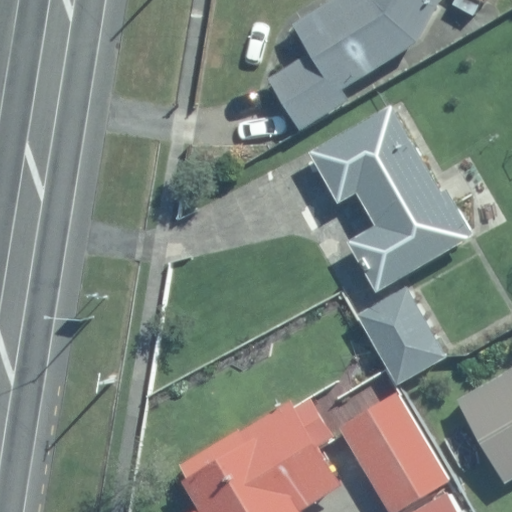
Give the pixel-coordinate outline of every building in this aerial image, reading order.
[(351,89),(426,46),(448,0),(349,0),(305,26),(321,53),(279,78),(309,130),(358,102),(351,89)] [(482,240),(400,106),(315,158),(345,206),(365,194),(385,227),(354,246),(386,299),(482,240)] [(460,351),(417,287),(362,324),(404,389),(460,351)] [(511,375),(466,400),(511,487),(511,486),(511,375)] [(310,393),(190,464),(214,505),(202,511),(309,511),(308,511),(355,483),(333,446),(339,442),(310,393)] [(395,511),(414,511),(460,488),(408,397),(349,431),(395,511)] [(473,511),(460,488),(414,511),(473,511)]
